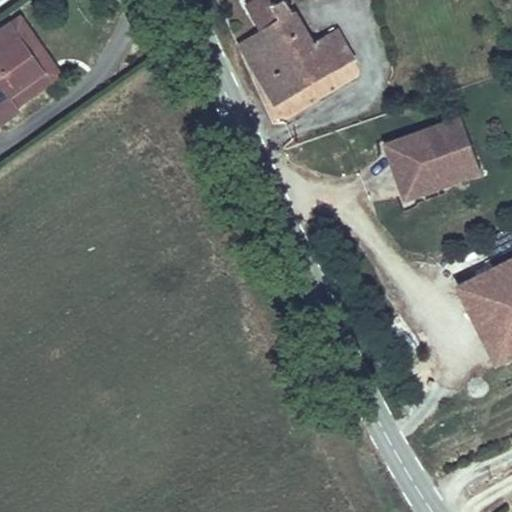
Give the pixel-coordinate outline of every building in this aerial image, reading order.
[(276,99),(352,51),(334,23),(308,39),(282,0),(230,0),(243,19),(230,28),(276,99)] [(57,84),(13,24),(5,30),(42,79),(4,107),(12,118),(57,84)] [(0,129),(13,120),(12,118),(4,107),(42,79),(5,30),(0,33),(0,129)] [(486,173),(463,113),(382,139),(404,200),(486,173)] [(511,354),(511,256),(460,282),(500,360),(511,354)]
